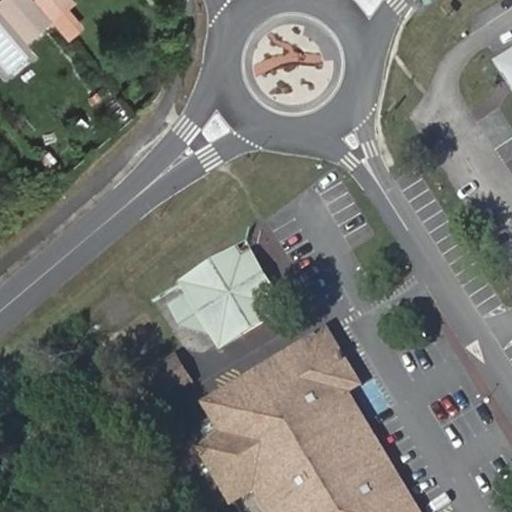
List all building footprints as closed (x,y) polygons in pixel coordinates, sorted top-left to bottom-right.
[(38,0),(69,37),(81,27),(65,8),(69,5),(64,0),(38,0)] [(222,347),(286,309),(258,257),(236,252),(185,282),(206,319),(204,331),(215,333),(222,347)] [(334,321),(205,403),(224,434),(202,448),(226,489),(250,475),(258,488),(271,511),(429,511),(356,392),(371,383),(367,377),(334,321)] [(158,403),(193,382),(178,357),(143,378),(158,403)] [(258,488),(250,475),(226,489),(234,503),(258,488)]
